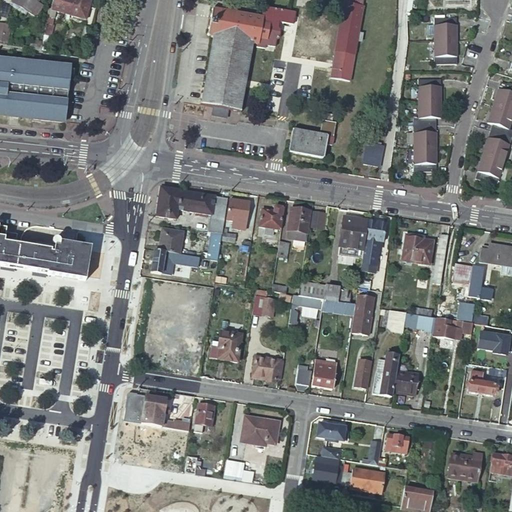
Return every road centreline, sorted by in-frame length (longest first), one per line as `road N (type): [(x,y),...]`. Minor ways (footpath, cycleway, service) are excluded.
road 1 (tertiary): [(450,209),(178,165),(142,168)]
road 2 (residential): [(450,209),(461,135),(499,19),(497,0)]
road 3 (residential): [(511,437),(305,405)]
road 4 (residential): [(305,405),(109,374)]
road 5 (residential): [(305,405),(289,499),(370,511)]
road 6 (tertiary): [(142,168),(161,132),(180,0)]
road 7 (tertiary): [(154,1),(115,148)]
road 8 (tertiary): [(109,374),(130,233)]
road 9 (unclassified): [(0,213),(130,233)]
